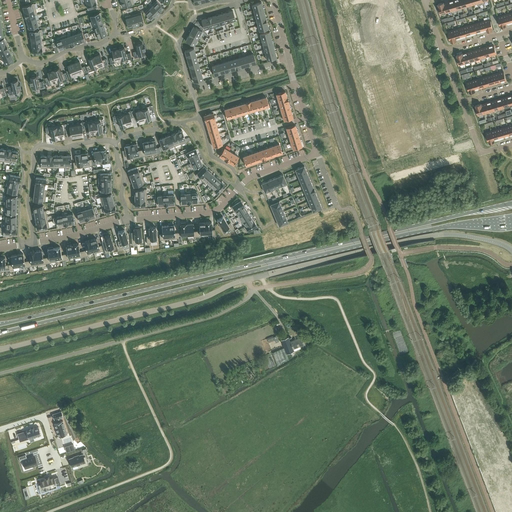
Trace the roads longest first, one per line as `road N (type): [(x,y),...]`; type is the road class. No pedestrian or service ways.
road 1 (primary): [(511,203),(0,324)]
road 2 (primary): [(0,332),(410,233),(511,221)]
road 3 (unclassified): [(0,350),(238,281),(434,236)]
road 4 (residential): [(127,219),(209,212),(256,174),(317,153)]
road 5 (residential): [(35,241),(28,206),(37,146),(116,141)]
road 6 (residential): [(372,71),(403,174),(445,159),(444,152)]
